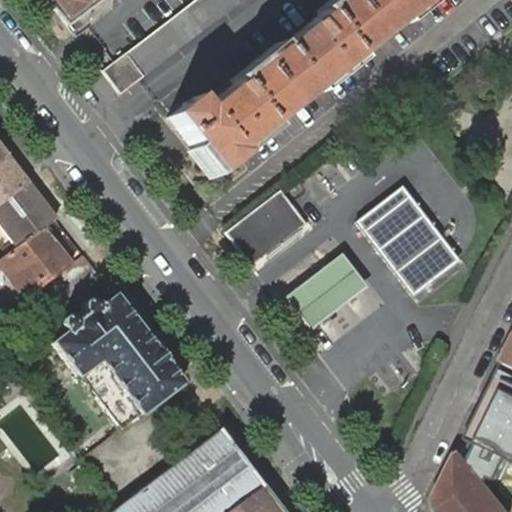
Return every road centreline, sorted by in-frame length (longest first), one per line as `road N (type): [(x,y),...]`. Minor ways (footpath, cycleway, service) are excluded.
road 1 (secondary): [(362,511),(0,34)]
road 2 (residential): [(395,511),(511,276)]
road 3 (unknown): [(294,253),(322,240),(348,254),(385,314),(363,339)]
